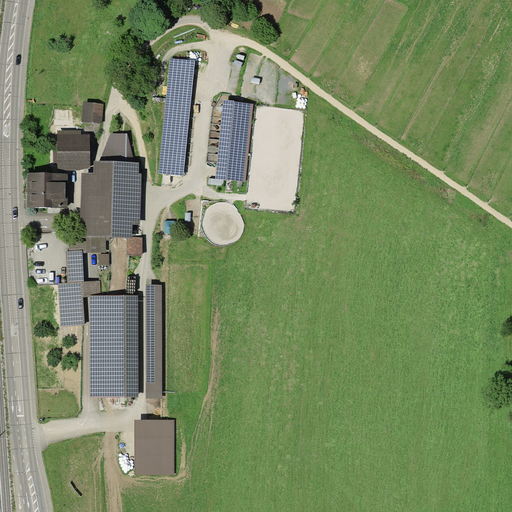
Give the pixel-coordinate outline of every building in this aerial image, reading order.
[(195,60),(170,58),(159,172),(184,175),(195,60)] [(234,100),(223,99),(216,179),(208,178),(208,184),(223,186),(224,180),(245,182),(253,104),(234,101),(234,100)] [(103,104),(83,102),(82,122),(102,123),(103,104)] [(81,130),(57,130),(58,170),(79,170),(90,168),(90,134),(81,134),(81,130)] [(111,133),(99,161),(134,162),(127,134),(111,133)] [(99,161),(94,161),(94,173),(81,173),(80,236),(106,237),(127,238),(132,238),(132,236),(132,224),(140,225),(141,174),(138,174),(139,162),(134,162),(99,161)] [(67,173),(27,173),(26,207),(67,208),(67,173)] [(69,236),(69,251),(82,250),(82,253),(106,252),(106,237),(80,236),(69,236)] [(143,237),(132,236),(132,238),(127,238),(127,255),(142,255),(143,237)] [(69,251),(66,251),(67,282),(58,283),(60,326),(85,325),(83,297),(90,297),(90,296),(101,295),(100,280),(84,281),(82,253),(82,250),(69,251)] [(109,254),(98,254),(98,265),(109,265),(109,254)] [(162,285),(146,285),(147,399),(162,399),(162,285)] [(101,295),(90,296),(90,297),(90,397),(138,397),(138,295),(101,295)] [(174,419),(134,420),(135,475),(175,474),(174,419)]
